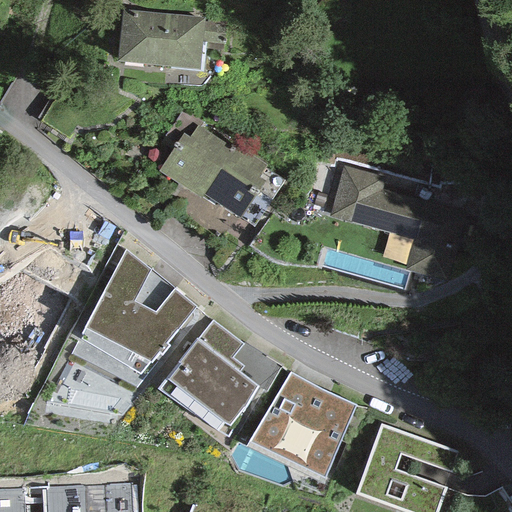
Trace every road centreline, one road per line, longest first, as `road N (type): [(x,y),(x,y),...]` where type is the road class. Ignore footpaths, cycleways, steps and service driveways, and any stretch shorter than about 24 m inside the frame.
road 1 (residential): [(0,117),(259,329),(474,431),(511,462)]
road 2 (track): [(14,127),(48,0)]
